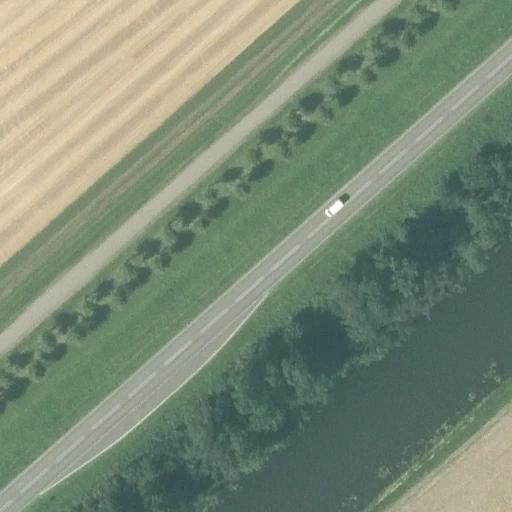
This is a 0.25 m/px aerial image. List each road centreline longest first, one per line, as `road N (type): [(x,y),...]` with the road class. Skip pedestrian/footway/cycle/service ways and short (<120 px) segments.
road 1 (trunk): [(2,511),(511,59)]
road 2 (unclassified): [(0,348),(392,0)]
